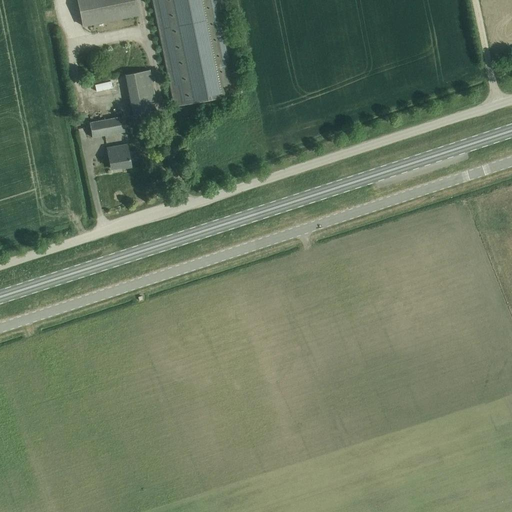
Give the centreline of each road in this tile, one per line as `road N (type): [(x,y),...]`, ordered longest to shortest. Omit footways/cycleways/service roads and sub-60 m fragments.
road 1 (unclassified): [(0,328),(511,161)]
road 2 (unclassified): [(0,264),(511,97)]
road 3 (primary): [(0,295),(511,129)]
